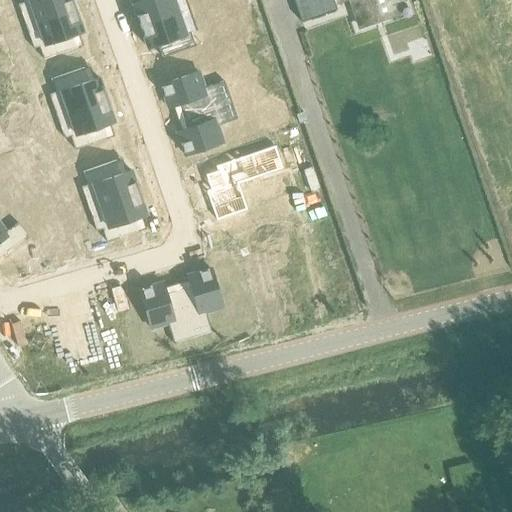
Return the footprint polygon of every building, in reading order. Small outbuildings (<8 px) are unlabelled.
[(23,0),(24,3),(18,5),(26,27),(75,10),(71,0),(23,0)] [(142,0),(143,1),(133,4),(140,26),(189,9),(186,0),(142,0)] [(293,0),(301,22),(337,9),(335,4),(345,0),(350,0),(360,27),(394,15),(390,3),(400,0),(293,0)] [(189,9),(140,26),(148,48),(158,44),(162,58),(195,46),(191,33),(197,31),(189,9)] [(75,10),(26,27),(34,49),(40,47),(44,60),(77,48),(73,35),(83,32),(75,10)] [(56,93),(50,95),(57,117),(106,100),(99,78),(89,82),(84,68),(51,80),(56,93)] [(199,72),(161,85),(168,108),(178,104),(183,117),(230,100),(224,82),(204,89),(199,72)] [(106,100),(57,117),(65,139),(71,137),(75,150),(109,138),(104,125),(114,122),(106,100)] [(187,129),(177,132),(185,155),(223,142),(217,126),(237,119),(230,100),(183,117),(187,129)] [(218,171),(206,175),(211,190),(206,192),(217,220),(247,209),(238,184),(282,168),(275,146),(216,166),(218,171)] [(88,185),(82,187),(89,209),(138,192),(131,170),(121,174),(117,161),(83,172),(88,185)] [(138,192),(89,209),(97,231),(103,229),(107,242),(140,231),(136,218),(146,214),(138,192)] [(273,246),(240,258),(246,278),(305,257),(307,264),(332,255),(316,211),(267,228),(273,246)] [(0,224),(0,256),(28,237),(18,223),(5,232),(0,224)] [(42,257),(31,261),(34,272),(46,269),(42,257)] [(191,286),(178,289),(193,338),(211,332),(205,312),(222,308),(211,269),(188,276),(191,286)] [(163,283),(140,290),(151,328),(167,324),(174,344),(193,338),(178,289),(166,293),(163,283)] [(108,299),(25,323),(49,358),(84,348),(91,371),(123,362),(114,329),(113,325),(116,324),(108,299)]
